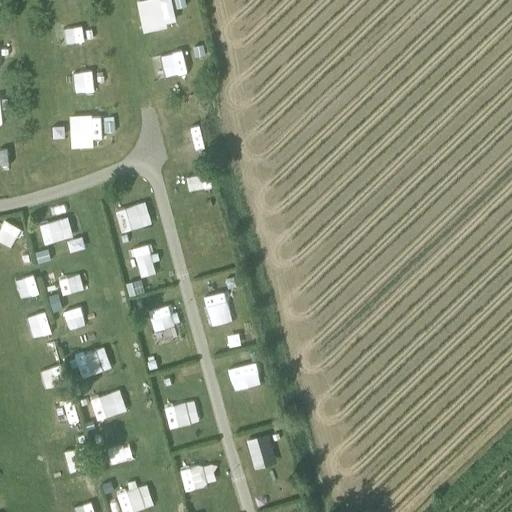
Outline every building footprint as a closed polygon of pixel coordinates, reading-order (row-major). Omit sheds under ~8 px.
[(139,0),(142,28),(176,24),(173,0),(139,0)] [(63,27),(66,44),(85,41),(83,24),(63,27)] [(183,48),(150,57),(156,79),(189,71),(183,48)] [(75,92),(95,91),(94,70),(74,71),(75,92)] [(184,139),(201,133),(193,111),(166,121),(172,139),(183,135),(184,139)] [(71,115),(72,146),(103,145),(102,113),(71,115)] [(0,150),(0,164),(9,164),(9,150),(0,150)] [(183,194),(212,190),(209,170),(180,174),(183,194)] [(147,201),(116,209),(122,231),(152,223),(147,201)] [(41,224),(46,243),(75,235),(69,215),(41,224)] [(0,230),(0,239),(14,246),(23,229),(6,219),(0,230)] [(222,220),(192,229),(202,258),(232,249),(222,220)] [(77,239),(80,250),(94,246),(91,236),(77,239)] [(157,272),(150,243),(135,246),(141,275),(157,272)] [(48,249),(35,253),(38,263),(51,259),(48,249)] [(60,277),(63,292),(96,286),(94,271),(60,277)] [(36,273),(17,278),(23,298),(41,292),(36,273)] [(149,309),(155,330),(178,323),(171,302),(149,309)] [(93,309),(67,314),(69,322),(95,317),(93,309)] [(30,317),(34,340),(54,336),(49,314),(30,317)] [(79,359),(83,376),(100,372),(96,355),(79,359)] [(230,369),(236,390),(257,384),(251,363),(230,369)] [(45,369),(47,382),(61,380),(60,367),(45,369)] [(92,398),(99,419),(128,409),(121,388),(92,398)] [(74,396),(54,402),(60,425),(80,420),(74,396)] [(166,404),(169,425),(200,421),(197,400),(166,404)] [(105,445),(112,465),(138,456),(131,436),(105,445)] [(270,443),(255,447),(261,466),(275,462),(270,443)] [(59,450),(61,459),(51,461),(53,475),(82,470),(79,447),(59,450)] [(207,455),(187,460),(192,480),(212,475),(207,455)] [(118,492),(124,511),(129,511),(154,504),(147,483),(118,492)]
